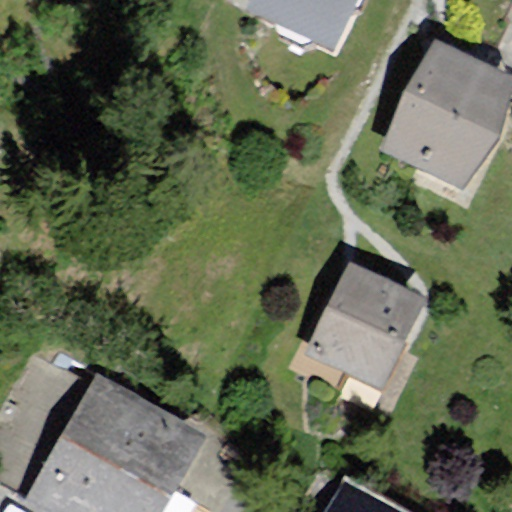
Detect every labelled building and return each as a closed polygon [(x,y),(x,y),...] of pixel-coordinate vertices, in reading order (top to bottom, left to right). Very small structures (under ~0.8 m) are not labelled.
[(269,0),(260,22),(358,66),(388,0),(269,0)] [(511,80),(455,56),(395,165),(482,206),(511,174),(511,80)] [(366,278),(321,367),(403,405),(449,315),(366,278)] [(83,453),(42,511),(204,511),(237,450),(113,389),(83,453)] [(392,511),(362,497),(352,511),(392,511)]
